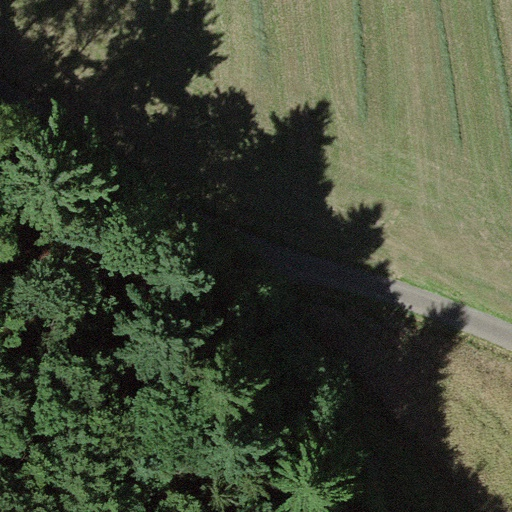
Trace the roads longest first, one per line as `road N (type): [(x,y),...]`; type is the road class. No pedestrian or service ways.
road 1 (residential): [(0,104),(257,263),(511,346)]
road 2 (track): [(257,263),(388,511)]
